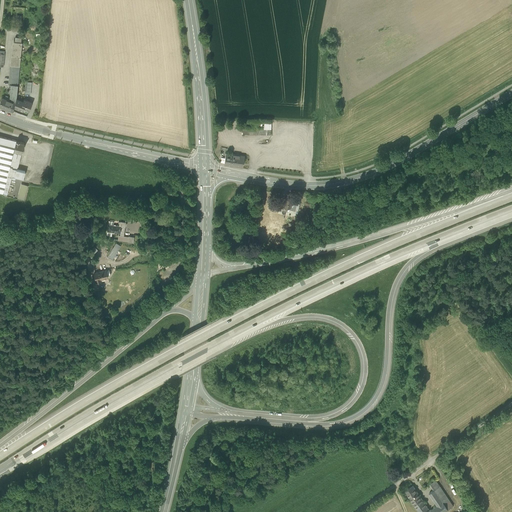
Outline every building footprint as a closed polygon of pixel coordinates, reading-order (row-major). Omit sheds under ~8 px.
[(11,65),(19,65),(22,42),(21,42),(14,41),(11,65)] [(19,65),(11,65),(9,84),(11,84),(17,85),(19,65)] [(4,98),(2,97),(0,101),(0,105),(12,111),(13,107),(15,103),(15,100),(10,97),(8,100),(4,98)] [(24,99),(23,102),(16,99),(15,100),(15,103),(13,107),(23,111),(24,109),(28,111),(32,103),(24,99)] [(16,141),(0,136),(0,194),(3,195),(7,175),(9,167),(13,151),(14,151),(16,141)] [(24,143),(16,141),(14,151),(21,153),(22,153),(23,149),(24,149),(24,147),(23,147),(24,143)] [(21,153),(14,151),(13,151),(9,167),(12,168),(13,168),(15,160),(19,162),(19,161),(21,153)] [(244,156),(226,153),(224,165),(234,167),(242,168),(244,156)] [(25,172),(12,169),(12,168),(9,167),(7,175),(12,176),(23,179),(25,172)] [(12,176),(7,175),(3,195),(7,196),(12,176)] [(21,185),(18,199),(24,200),(27,186),(21,185)] [(291,199),(284,198),(282,209),(286,209),(286,207),(290,207),(291,202),(291,199)] [(116,226),(115,225),(114,225),(113,225),(108,225),(107,232),(112,232),(113,233),(114,233),(115,233),(120,234),(121,226),(119,226),(119,225),(116,225),(116,226)] [(116,243),(108,257),(112,260),(120,246),(116,243)] [(106,270),(96,273),(94,273),(96,283),(101,282),(100,279),(105,277),(105,278),(108,277),(107,275),(110,274),(109,269),(106,270)] [(440,486),(435,480),(430,484),(434,490),(440,486)] [(413,486),(405,491),(409,498),(417,492),(413,486)] [(444,493),(440,486),(434,490),(439,496),(444,493)] [(439,496),(434,490),(429,494),(437,506),(435,507),(437,511),(444,511),(448,510),(439,496)] [(427,511),(429,511),(417,492),(409,498),(418,511),(427,511)] [(453,506),(444,493),(439,496),(448,510),(453,506)]
